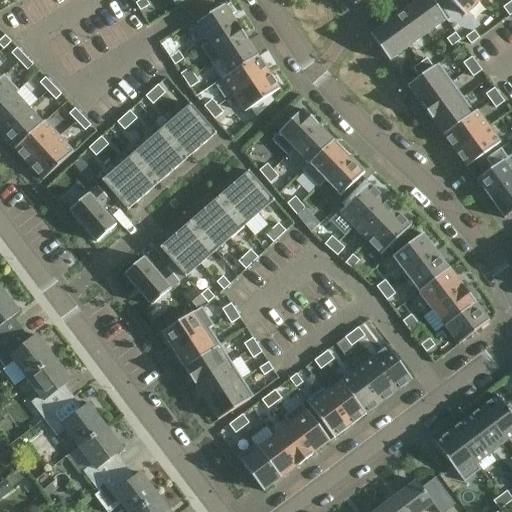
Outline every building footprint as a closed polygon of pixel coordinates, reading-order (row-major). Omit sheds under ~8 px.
[(143,0),(135,5),(140,12),(149,6),(145,0),(143,0)] [(446,21),(431,0),(417,0),(408,7),(427,34),(446,21)] [(477,0),(449,0),(465,15),(479,1),(477,0)] [(509,17),(511,14),(511,6),(509,3),(503,8),(509,17)] [(208,43),(236,24),(224,6),(196,25),(208,43)] [(427,34),(408,7),(389,21),(408,48),(427,34)] [(408,48),(389,21),(370,35),(389,62),(390,61),(408,48)] [(219,59),(247,40),(236,24),(208,43),(200,48),(212,66),(220,61),(219,59)] [(465,37),(470,45),(479,38),(474,31),(465,37)] [(446,40),(451,47),(460,40),(455,33),(446,40)] [(5,36),(0,41),(0,46),(3,50),(11,42),(5,36)] [(220,61),(212,66),(222,81),(223,80),(230,75),(258,57),(247,40),(219,59),(220,61)] [(19,62),(25,57),(17,49),(11,54),(19,62)] [(184,60),(179,53),(170,59),(175,66),(184,60)] [(33,66),(25,57),(19,62),(27,71),(33,66)] [(268,73),(258,57),(230,75),(223,80),(233,96),(268,73)] [(463,64),(468,71),(476,64),(471,57),(463,64)] [(420,64),(426,73),(433,68),(426,59),(420,64)] [(433,68),(426,73),(419,78),(407,86),(419,103),(450,80),(438,64),(433,68)] [(419,78),(426,73),(420,64),(413,69),(419,78)] [(476,64),(468,71),(473,77),(481,71),(476,64)] [(181,75),(185,82),(194,76),(190,69),(181,75)] [(279,90),(268,73),(233,96),(245,114),(251,109),(270,96),(279,90)] [(0,79),(0,106),(14,94),(15,95),(19,92),(4,75),(0,79),(1,79),(0,79)] [(194,76),(185,82),(190,89),(199,83),(194,76)] [(39,84),(47,92),(53,86),(45,78),(39,84)] [(462,96),(450,80),(419,103),(431,119),(462,96)] [(158,85),(151,91),(158,99),(165,93),(158,85)] [(53,86),(47,92),(55,101),(61,95),(53,86)] [(490,102),(499,95),(494,89),(485,95),(490,102)] [(151,91),(145,97),(152,104),(158,99),(151,91)] [(14,94),(0,106),(0,134),(28,109),(15,95),(14,94)] [(504,102),(499,95),(490,102),(495,109),(504,102)] [(270,96),(251,109),(257,118),(274,102),(270,96)] [(462,96),(431,119),(443,135),(473,113),(462,96)] [(209,113),(217,107),(212,101),(204,108),(209,113)] [(190,105),(175,118),(201,148),(216,134),(190,105)] [(223,114),(217,107),(209,113),(215,121),(223,114)] [(0,134),(14,150),(42,124),(28,109),(0,134)] [(69,115),(77,123),(83,118),(75,109),(69,115)] [(294,150),(318,126),(303,110),(271,140),(288,158),(295,151),(294,150)] [(129,111),(123,117),(130,124),(136,119),(129,111)] [(474,113),(473,113),(443,135),(454,151),(488,127),(476,111),(474,113)] [(123,117),(117,123),(124,130),(130,124),(123,117)] [(83,118),(77,123),(85,132),(91,126),(83,118)] [(175,118),(160,131),(186,160),(201,148),(175,118)] [(14,150),(27,165),(58,137),(45,122),(42,124),(14,150)] [(295,151),(309,165),(333,142),(318,126),(294,150),(295,151)] [(488,127),(454,151),(466,168),(500,143),(488,127)] [(160,131),(146,143),(172,173),(186,160),(160,131)] [(58,137),(27,165),(42,181),(73,153),(58,137)] [(101,137),(95,143),(101,150),(108,145),(101,137)] [(318,189),(325,182),(324,181),(348,157),(333,142),(309,165),(302,172),(318,189)] [(95,143),(88,149),(95,156),(101,150),(95,143)] [(146,143),(132,156),(157,186),(172,173),(146,143)] [(486,193),(487,195),(511,176),(511,157),(511,156),(507,158),(501,149),(485,160),(492,169),(476,181),(484,193),(484,194),(486,193)] [(132,156),(117,168),(143,198),(157,186),(132,156)] [(324,181),(325,182),(340,197),(364,173),(348,157),(324,181)] [(80,161),(72,168),(81,177),(88,170),(80,161)] [(259,172),(264,178),(272,171),(267,165),(259,172)] [(117,168),(102,182),(128,211),(143,198),(117,168)] [(248,171),(233,185),(259,215),(274,201),(248,171)] [(272,171),(264,178),(270,185),(278,178),(272,171)] [(511,176),(487,195),(488,197),(487,197),(487,198),(488,198),(504,219),(507,217),(508,217),(509,217),(508,215),(511,213),(511,214),(511,176)] [(339,214),(353,228),(383,199),(369,184),(339,214)] [(233,185),(218,197),(244,227),(259,215),(233,185)] [(69,211),(96,243),(116,226),(101,208),(109,201),(97,187),(69,211)] [(218,197),(204,210),(230,240),(244,227),(218,197)] [(292,211),(300,204),(295,198),(287,205),(292,211)] [(353,228),(366,242),(396,212),(383,199),(353,228)] [(306,211),(300,204),(292,211),(298,218),(306,211)] [(204,210),(189,223),(215,252),(230,240),(204,210)] [(396,212),(366,242),(380,256),(411,227),(396,212)] [(189,223),(175,235),(201,265),(215,252),(189,223)] [(279,224),(272,230),(279,237),(285,232),(279,224)] [(272,230),(266,236),(273,243),(279,237),(272,230)] [(392,258),(405,276),(436,252),(423,234),(392,258)] [(175,235),(160,248),(185,278),(201,265),(175,235)] [(324,246),(330,251),(337,243),(332,238),(324,246)] [(337,243),(330,251),(337,257),(344,249),(337,243)] [(251,251),(245,257),(252,264),(258,258),(251,251)] [(405,276),(418,293),(449,269),(436,252),(405,276)] [(345,264),(352,270),(359,262),(352,256),(345,264)] [(245,257),(238,263),(245,270),(252,264),(245,257)] [(144,258),(124,275),(151,306),(179,282),(167,268),(159,275),(144,258)] [(418,293),(431,310),(462,287),(449,269),(418,293)] [(223,278),(217,283),(223,291),(230,285),(223,278)] [(376,288),(381,294),(390,288),(385,282),(376,288)] [(462,287),(431,310),(445,327),(475,304),(462,287)] [(390,288),(381,294),(387,302),(395,295),(390,288)] [(207,290),(201,295),(208,303),(214,298),(207,290)] [(0,345),(22,329),(13,318),(19,313),(2,291),(0,292),(0,345)] [(195,291),(188,298),(196,307),(204,301),(195,291)] [(231,304),(222,310),(226,317),(235,311),(231,304)] [(489,322),(475,304),(445,327),(458,345),(489,322)] [(201,308),(161,333),(173,351),(198,335),(209,328),(210,329),(214,326),(201,308)] [(235,311),(226,317),(231,324),(240,318),(235,311)] [(155,348),(142,357),(133,344),(145,336),(130,313),(108,328),(139,375),(151,368),(148,363),(160,355),(155,348)] [(402,323),(407,329),(416,322),(411,316),(402,323)] [(416,322),(407,329),(413,336),(421,329),(416,322)] [(198,335),(173,351),(184,368),(210,352),(220,345),(210,329),(209,328),(198,335)] [(358,328),(351,333),(358,342),(365,337),(358,328)] [(37,336),(31,341),(22,329),(0,345),(0,363),(4,369),(13,362),(27,381),(55,361),(37,336)] [(351,333),(345,338),(351,347),(358,342),(351,333)] [(252,339),(243,344),(248,352),(257,346),(252,339)] [(429,340),(421,346),(426,354),(435,347),(429,340)] [(210,352),(184,368),(195,386),(221,369),(231,362),(220,345),(210,352)] [(257,346),(248,352),(253,359),(262,353),(257,346)] [(387,347),(371,359),(396,392),(412,380),(387,347)] [(327,351),(321,356),(327,365),(334,360),(327,351)] [(321,356),(314,361),(320,370),(327,365),(321,356)] [(371,359),(355,370),(380,403),(396,392),(371,359)] [(31,403),(44,421),(75,399),(66,386),(71,382),(55,361),(27,381),(39,397),(31,403)] [(221,369),(195,386),(206,403),(232,386),(242,380),(231,362),(221,369)] [(268,363),(259,369),(264,376),(273,370),(268,363)] [(355,370),(340,382),(365,415),(380,403),(355,370)] [(296,375),(289,380),(296,388),(303,383),(296,375)] [(232,386),(206,403),(218,421),(250,400),(249,400),(253,397),(242,380),(232,386)] [(325,393),(350,427),(365,415),(340,382),(325,393)] [(323,389),(306,402),(334,439),(350,427),(325,393),(323,389)] [(275,391),(268,396),(274,404),(281,399),(275,391)] [(268,396),(261,401),(268,409),(274,404),(268,396)] [(497,396),(481,408),(507,442),(511,438),(511,409),(509,405),(506,407),(497,396)] [(77,447),(79,449),(106,429),(88,405),(82,409),(75,399),(44,421),(56,437),(65,431),(77,447)] [(301,404),(283,417),(289,425),(290,424),(313,455),(330,442),(301,404)] [(481,408),(465,419),(491,454),(507,442),(481,408)] [(242,415),(236,420),(242,429),(249,424),(242,415)] [(465,419),(450,431),(476,466),(491,454),(465,419)] [(236,420),(229,426),(235,434),(242,429),(236,420)] [(289,425),(273,437),(296,467),(313,455),(290,424),(289,425)] [(96,490),(126,467),(117,455),(122,450),(106,429),(79,449),(91,466),(83,472),(96,490)] [(476,466),(450,431),(434,443),(464,483),(480,470),(476,466)] [(258,448),(257,449),(280,479),(296,467),(273,437),(258,448)] [(255,444),(237,458),(263,492),(280,479),(257,449),(258,448),(255,444)] [(0,500),(13,490),(12,488),(31,474),(24,465),(0,483),(0,500)] [(117,500),(126,511),(137,511),(158,497),(141,474),(135,478),(126,467),(96,490),(109,506),(117,500)] [(394,497),(405,511),(421,511),(432,504),(437,511),(447,511),(456,505),(435,477),(421,488),(415,481),(394,497)] [(511,498),(507,492),(500,497),(506,505),(511,500),(511,498)] [(65,503),(63,498),(57,496),(54,506),(63,509),(65,503)] [(137,511),(169,511),(158,497),(137,511)] [(405,511),(394,497),(374,511),(405,511)] [(506,505),(500,497),(493,502),(499,510),(506,505)]
